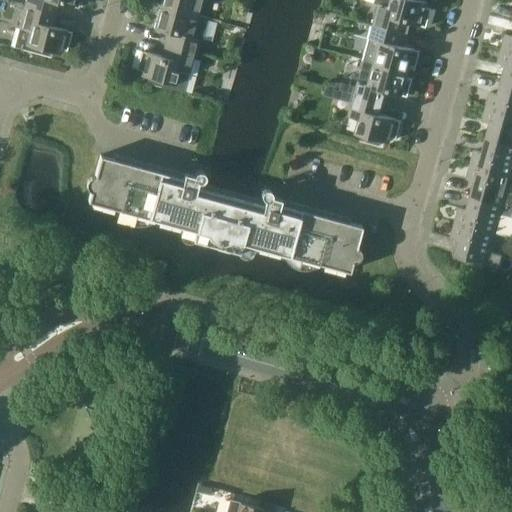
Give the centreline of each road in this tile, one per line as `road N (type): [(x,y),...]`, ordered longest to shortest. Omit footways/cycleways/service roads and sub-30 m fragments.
road 1 (tertiary): [(408,422),(364,392),(117,319),(74,323),(0,371)]
road 2 (residential): [(408,422),(464,380),(472,364),(461,319),(409,262),(413,218)]
road 3 (residential): [(413,218),(473,0)]
road 4 (residential): [(413,218),(289,185)]
road 5 (residential): [(190,158),(97,132),(88,102)]
